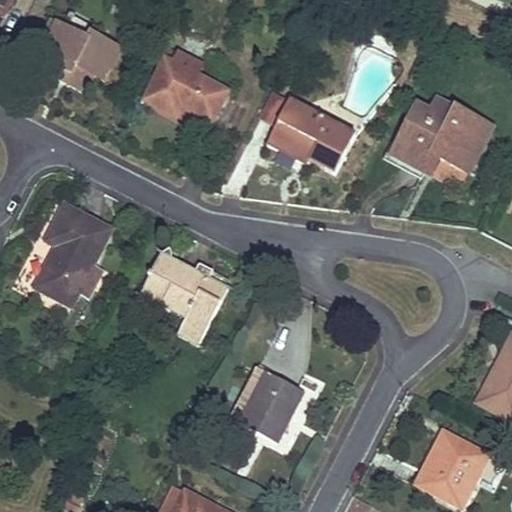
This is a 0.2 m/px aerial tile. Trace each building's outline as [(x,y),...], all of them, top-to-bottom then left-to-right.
[(98,76),(107,82),(123,52),(92,36),(88,43),(54,25),(36,61),(54,69),(52,74),(89,93),(98,76)] [(206,68),(181,56),(176,66),(201,79),(206,68)] [(185,108),(215,124),(230,94),(201,79),(176,66),(169,63),(149,102),(180,118),(185,108)] [(436,156),(473,176),(497,131),(442,102),(430,123),(417,116),(394,160),(426,177),(436,156)] [(305,157),(338,175),(358,137),(293,104),(270,146),(302,163),(305,157)] [(60,250),(39,291),(74,310),(82,294),(96,268),(113,235),(69,210),(50,245),(60,250)] [(182,335),(193,340),(203,345),(230,293),(164,258),(144,295),(190,319),(182,335)] [(93,300),(106,274),(96,268),(82,294),(93,300)] [(511,342),(480,404),(511,420),(511,342)] [(236,423),(258,434),(280,446),(307,393),(263,371),(236,423)] [(418,486),(463,510),(490,458),(445,435),(418,486)] [(219,511),(186,494),(176,511),(219,511)]
